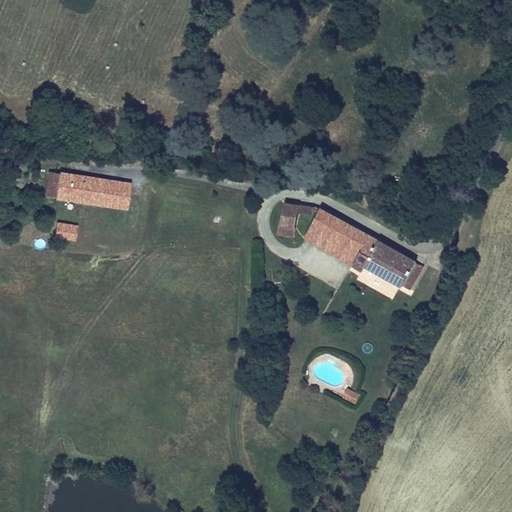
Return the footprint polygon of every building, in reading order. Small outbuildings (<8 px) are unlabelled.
[(103,180),(48,172),(44,197),(100,205),(103,180)] [(122,209),(126,183),(103,180),(100,205),(122,209)] [(283,203),(276,233),(279,234),(278,243),(289,244),(295,214),(313,219),(319,210),(312,208),(283,203)] [(302,240),(352,267),(358,254),(323,234),(325,229),(318,225),(324,213),(325,212),(319,209),(319,210),(313,219),(302,240)] [(403,287),(416,262),(347,225),(324,213),(318,225),(325,229),(323,234),(358,254),(352,267),(362,273),(365,267),(403,287)] [(75,227),(55,224),(53,238),(73,241),(75,227)] [(363,351),(372,352),(373,343),(364,342),(363,351)] [(347,400),(359,406),(363,397),(351,391),(347,400)]
